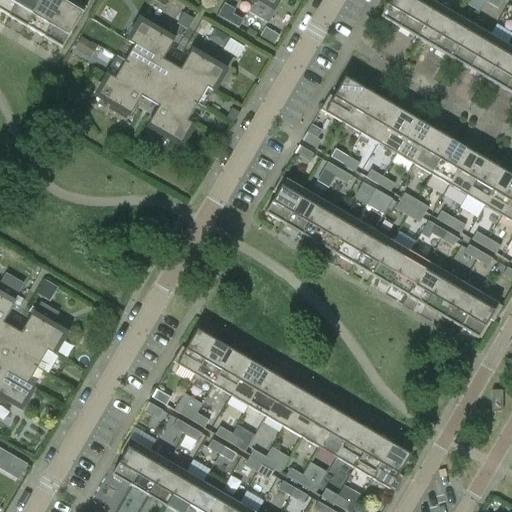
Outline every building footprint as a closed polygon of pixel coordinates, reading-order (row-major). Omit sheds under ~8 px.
[(0,0),(0,12),(8,18),(18,0),(0,0)] [(42,0),(18,0),(8,18),(26,28),(42,0)] [(64,3),(63,2),(58,0),(42,0),(26,28),(44,38),(64,3)] [(64,3),(44,38),(62,49),(86,8),(72,0),(64,0),(63,2),(64,3)] [(278,0),(248,0),(256,4),(258,0),(273,9),(278,0)] [(390,0),(380,18),(399,28),(415,0),(390,0)] [(436,5),(428,0),(415,0),(399,28),(416,39),(436,5)] [(502,2),(499,0),(486,0),(485,2),(498,9),(502,2)] [(217,17),(227,23),(232,15),(235,11),(224,4),(217,17)] [(416,39),(434,49),(454,15),(436,5),(416,39)] [(182,14),(176,25),(186,31),(193,21),(182,14)] [(472,25),(454,15),(434,49),(452,60),(472,25)] [(162,62),(163,60),(174,42),(171,40),(174,36),(158,26),(155,31),(140,22),(128,42),(134,46),(134,45),(162,62)] [(452,60),(469,70),(490,35),(472,25),(452,60)] [(278,36),(265,28),(260,37),(273,45),(278,36)] [(229,40),(214,31),(211,36),(213,42),(221,46),(226,46),(229,40)] [(507,46),(490,35),(469,70),(487,80),(507,46)] [(82,38),(75,50),(86,56),(93,45),(82,38)] [(124,63),(161,84),(172,66),(163,60),(162,62),(134,45),(134,46),(124,63)] [(487,80),(505,91),(511,77),(511,48),(507,46),(487,80)] [(207,88),(213,92),(225,71),(210,63),(212,58),(196,49),(194,53),(191,52),(180,71),(180,72),(207,88)] [(150,102),(161,84),(124,63),(115,80),(114,80),(142,96),(141,97),(150,102)] [(197,105),(207,88),(180,72),(180,71),(172,66),(161,84),(197,105)] [(114,80),(115,80),(109,76),(97,96),(112,105),(109,109),(125,119),(128,114),(130,116),(141,97),(142,96),(114,80)] [(320,111),(343,124),(363,90),(345,79),(334,97),(329,95),(320,111)] [(187,122),(197,105),(161,84),(150,102),(159,108),(160,106),(187,122)] [(381,100),(363,90),(343,124),(360,134),(381,100)] [(360,134),(378,145),(398,110),(381,100),(360,134)] [(160,106),(159,108),(148,126),(150,128),(148,132),(164,141),(166,137),(181,146),(193,125),(187,122),(160,106)] [(232,110),(225,120),(233,125),(239,114),(232,110)] [(416,120),(398,110),(378,145),(396,155),(416,120)] [(396,155),(413,165),(433,131),(416,120),(396,155)] [(451,141),(433,131),(413,165),(431,176),(451,141)] [(321,142),(307,133),(302,141),(316,150),(321,142)] [(431,176),(449,186),(469,152),(451,141),(431,176)] [(299,146),(294,154),(309,163),(313,155),(299,146)] [(331,158),(342,165),(347,157),(335,150),(331,158)] [(487,162),(469,152),(449,186),(466,197),(487,162)] [(360,164),(347,157),(342,165),(355,172),(360,164)] [(466,197),(484,207),(504,172),(487,162),(466,197)] [(323,171),(335,178),(340,170),(328,163),(323,171)] [(352,177),(340,170),(335,178),(347,185),(352,177)] [(366,178),(378,185),(382,178),(371,170),(366,178)] [(511,199),(511,176),(504,172),(484,207),(501,217),(511,199)] [(265,214),(284,225),(304,190),(281,177),(272,193),(276,195),(265,214)] [(395,185),(382,178),(378,185),(390,193),(395,185)] [(358,192),(370,199),(375,190),(363,183),(358,192)] [(322,201),(304,190),(284,225),(301,235),(322,201)] [(387,198),(375,190),(370,199),(382,206),(387,198)] [(399,202),(411,209),(416,201),(404,194),(399,202)] [(511,199),(501,217),(511,223),(511,199)] [(319,246),(339,211),(322,201),(301,235),(319,246)] [(429,208),(416,201),(411,209),(424,216),(429,208)] [(407,216),(411,209),(399,202),(395,210),(407,216)] [(411,209),(407,216),(420,224),(424,216),(411,209)] [(357,221),(339,211),(319,246),(336,256),(357,221)] [(436,220),(448,227),(453,219),(441,212),(436,220)] [(465,226),(453,219),(448,227),(461,234),(465,226)] [(354,266),(374,232),(357,221),(336,256),(354,266)] [(429,233),(441,240),(445,232),(433,225),(429,233)] [(392,242),(374,232),(354,266),(372,277),(392,242)] [(458,239),(445,232),(441,240),(453,247),(458,239)] [(472,240),(484,247),(488,239),(476,232),(472,240)] [(501,247),(488,239),(484,247),(496,255),(501,247)] [(390,287),(410,253),(392,242),(372,277),(390,287)] [(464,254),(476,261),(481,253),(469,245),(464,254)] [(427,263),(410,253),(390,287),(407,297),(427,263)] [(481,253),(476,261),(488,268),(493,260),(481,253)] [(425,308),(445,273),(427,263),(407,297),(425,308)] [(511,271),(507,268),(502,276),(511,281),(511,271)] [(463,284),(445,273),(425,308),(442,318),(463,284)] [(58,290),(46,283),(37,298),(49,305),(58,290)] [(460,328),(480,294),(463,284),(442,318),(460,328)] [(0,323),(2,325),(3,323),(14,305),(11,303),(14,299),(0,290),(0,323)] [(503,307),(480,294),(460,328),(478,339),(489,321),(494,323),(503,307)] [(47,351),(47,352),(53,355),(65,335),(50,326),(53,321),(37,312),(34,316),(31,315),(20,334),(20,335),(47,351)] [(0,346),(1,347),(12,328),(3,323),(2,325),(0,323),(0,346)] [(12,328),(1,347),(37,368),(47,352),(47,351),(20,335),(20,334),(12,328)] [(172,363),(195,376),(215,342),(197,331),(186,350),(181,347),(172,363)] [(215,342),(195,376),(213,387),(233,352),(215,342)] [(0,369),(27,385),(28,385),(37,368),(1,347),(0,348),(0,369)] [(233,352),(213,387),(230,397),(250,362),(233,352)] [(250,362),(230,397),(248,407),(268,373),(250,362)] [(33,388),(28,385),(27,385),(0,369),(0,401),(4,404),(6,400),(21,409),(33,388)] [(268,373),(248,407),(265,417),(286,383),(268,373)] [(286,383),(265,417),(283,428),(303,393),(286,383)] [(170,399),(156,390),(151,398),(165,407),(170,399)] [(491,391),(491,412),(502,412),(502,391),(491,391)] [(303,393),(283,428),(301,438),(321,404),(303,393)] [(148,403),(144,411),(158,419),(163,412),(148,403)] [(321,404),(301,438),(319,449),(339,414),(321,404)] [(192,422),(196,414),(184,407),(180,415),(192,422)] [(209,421),(196,414),(192,422),(204,429),(209,421)] [(339,414),(319,449),(336,459),(356,424),(339,414)] [(184,435),(189,427),(177,420),(172,428),(184,435)] [(356,424),(336,459),(354,469),(374,435),(356,424)] [(201,434),(189,427),(184,435),(196,442),(201,434)] [(227,442),(232,435),(220,428),(215,435),(227,442)] [(244,442),(232,435),(227,442),(239,449),(244,442)] [(374,435),(354,469),(371,480),(392,445),(374,435)] [(112,476),(130,487),(150,452),(127,439),(118,454),(123,457),(112,476)] [(219,455),(224,448),(212,441),(207,448),(219,455)] [(392,445),(371,480),(394,493),(404,477),(399,475),(410,456),(392,445)] [(236,455),(224,448),(219,455),(231,462),(236,455)] [(0,450),(0,471),(19,483),(28,467),(0,450)] [(249,459),(261,466),(265,458),(253,451),(249,459)] [(168,462),(150,452),(130,487),(148,497),(168,462)] [(265,458),(261,466),(273,473),(278,465),(265,458)] [(256,473),(261,466),(249,459),(244,466),(256,473)] [(148,497),(165,507),(186,473),(168,462),(148,497)] [(269,481),(273,473),(261,466),(256,473),(269,481)] [(286,477),(298,484),(302,476),(290,469),(286,477)] [(186,511),(203,483),(186,473),(165,507),(173,511),(186,511)] [(315,483),(302,476),(298,484),(310,491),(315,483)] [(278,490),(290,497),(295,489),(283,482),(278,490)] [(209,511),(221,493),(203,483),(186,511),(209,511)] [(307,496),(295,489),(290,497),(302,504),(307,496)] [(321,497),(333,505),(338,497),(326,489),(321,497)] [(233,511),(238,504),(221,493),(209,511),(233,511)] [(350,504),(338,497),(333,505),(345,511),(350,504)]
